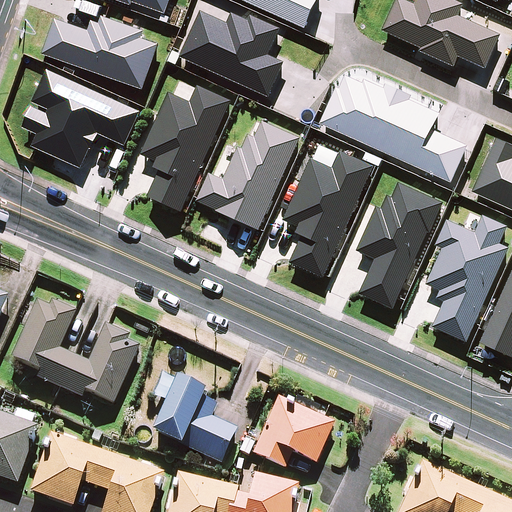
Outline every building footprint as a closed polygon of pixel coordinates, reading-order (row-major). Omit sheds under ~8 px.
[(0,318),(10,297),(0,292),(0,318)] [(74,315),(39,300),(14,361),(41,373),(37,380),(82,399),(84,392),(115,405),(137,353),(125,348),(129,338),(105,328),(90,365),(59,352),(74,315)] [(207,395),(163,376),(154,398),(168,404),(154,436),(222,465),(236,431),(211,420),(216,407),(204,402),(207,395)] [(334,425),(279,401),(254,457),(285,471),(292,455),(316,466),(334,425)] [(0,479),(18,486),(41,419),(34,417),(31,426),(0,414),(0,479)] [(140,467),(52,436),(32,493),(73,508),(82,484),(111,494),(104,511),(150,511),(165,471),(141,463),(140,467)] [(511,511),(511,505),(422,465),(401,511),(511,511)] [(307,511),(312,489),(254,476),(250,493),(178,477),(169,511),(291,511),(292,511),(297,511),(307,511)]
